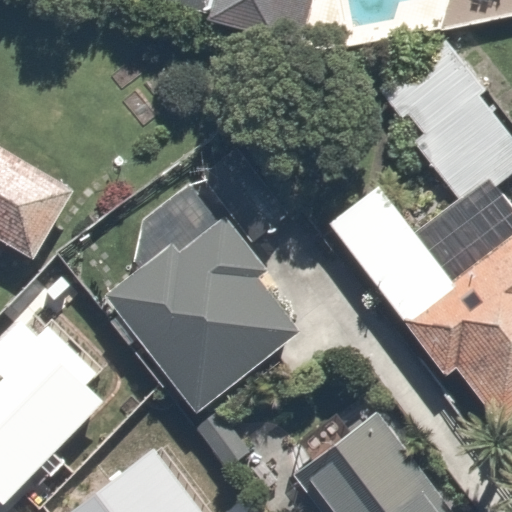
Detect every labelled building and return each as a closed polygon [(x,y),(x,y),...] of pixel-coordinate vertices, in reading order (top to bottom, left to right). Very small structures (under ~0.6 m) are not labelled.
[(147,0),(263,23),(267,0),(147,0)] [(511,171),(511,126),(442,31),(370,83),(453,197),(419,222),(384,173),(323,217),(436,372),(450,362),(503,434),(511,427),(511,229),(511,228),(511,226),(511,203),(497,182),(511,171)] [(72,189),(0,143),(0,240),(28,258),(72,189)] [(131,271),(107,286),(182,406),(287,340),(243,270),(256,261),(202,175),(108,234),(131,271)] [(143,446),(101,385),(12,447),(57,511),(230,511),(237,508),(178,422),(143,446)] [(447,511),(378,406),(287,465),(317,511),(447,511)]
